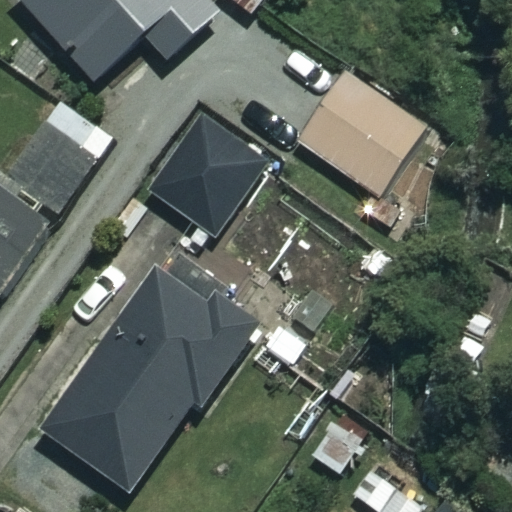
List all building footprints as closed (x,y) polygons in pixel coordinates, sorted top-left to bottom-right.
[(170,71),(228,17),(212,0),(22,0),(102,85),(145,44),(170,71)] [(433,135),(350,76),(302,145),(386,203),(433,135)] [(18,176),(0,163),(0,269),(18,282),(113,149),(63,113),(18,176)] [(274,165),(206,118),(154,194),(221,241),(274,165)] [(214,307),(162,270),(46,434),(138,499),(203,407),(209,412),(267,329),(221,297),(214,307)] [(430,511),(373,471),(355,497),(376,511),(430,511)]
